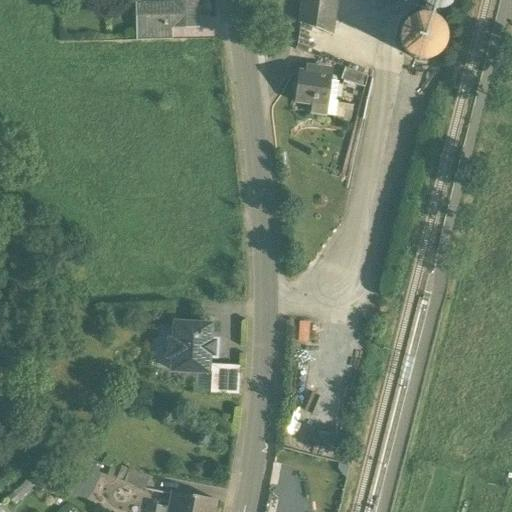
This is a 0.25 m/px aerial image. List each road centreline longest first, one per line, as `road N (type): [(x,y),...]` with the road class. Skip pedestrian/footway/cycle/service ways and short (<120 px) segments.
road 1 (tertiary): [(243,511),(265,313),(235,0)]
road 2 (residential): [(377,511),(500,22)]
